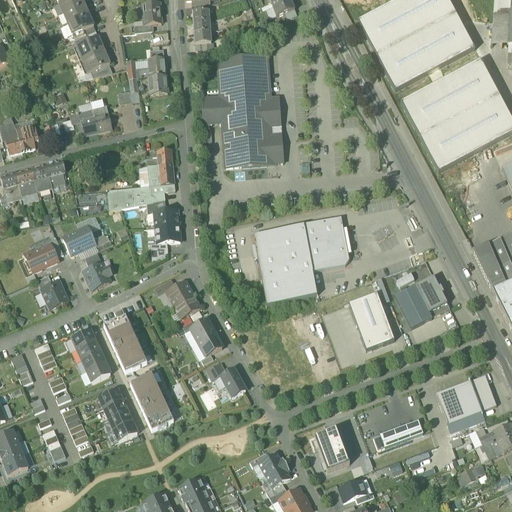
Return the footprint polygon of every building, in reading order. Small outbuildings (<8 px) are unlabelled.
[(63,16),(65,15),(84,7),(80,0),(71,0),(65,3),(62,4),(59,6),(63,16)] [(446,0),(402,0),(357,24),(395,95),(474,53),(446,0)] [(508,50),(511,0),(495,0),(492,48),(508,50)] [(294,13),(290,1),(271,8),(276,20),(284,17),(294,13)] [(144,28),(144,29),(151,28),(161,28),(159,6),(142,7),(144,28)] [(65,15),(70,25),(88,17),(84,7),(65,15)] [(269,23),(276,20),(271,8),(261,12),(262,15),(265,14),(269,23)] [(294,13),(284,17),(287,23),(297,19),(294,13)] [(192,15),(193,27),(210,25),(209,15),(209,14),(208,14),(197,15),(192,15)] [(254,22),(252,14),(244,17),(246,24),(254,22)] [(65,15),(63,16),(58,18),(63,28),(67,26),(70,25),(65,15)] [(93,29),(88,17),(70,25),(67,26),(68,27),(72,38),(83,33),(93,29)] [(194,36),(194,37),(210,36),(211,36),(210,25),(193,27),(194,36)] [(72,38),(68,27),(61,30),(65,41),(72,38)] [(134,29),(135,36),(151,35),(152,35),(151,28),(144,29),(144,28),(134,29)] [(93,29),(83,33),(86,39),(95,34),(93,29)] [(84,39),(86,39),(83,33),(72,38),(75,43),(84,39)] [(84,39),(87,45),(98,40),(95,34),(86,39),(84,39)] [(135,36),(131,37),(132,44),(152,42),(151,35),(135,36)] [(211,47),(210,36),(194,37),(195,48),(206,47),(211,47)] [(87,45),(84,39),(75,43),(73,44),(76,49),(87,45)] [(76,49),(82,63),(104,54),(98,40),(87,45),(76,49)] [(0,48),(0,69),(9,65),(1,48),(0,48)] [(110,67),(104,54),(82,63),(88,77),(90,76),(108,68),(110,67)] [(150,55),(151,62),(164,61),(163,54),(150,55)] [(278,101),(270,102),(268,77),(267,60),(231,62),(231,67),(217,68),(218,81),(219,100),(202,102),(203,127),(221,126),(224,171),(234,171),(275,168),(275,166),(274,157),(282,156),(278,101)] [(148,72),(149,80),(165,79),(166,79),(164,61),(151,62),(147,63),(148,72)] [(147,63),(134,64),(135,73),(148,72),(147,63)] [(511,123),(480,63),(401,106),(438,176),(511,136),(511,123)] [(129,82),(136,81),(135,73),(134,64),(125,65),(126,73),(127,75),(128,74),(129,82)] [(90,76),(93,81),(112,76),(108,68),(90,76)] [(148,72),(135,73),(136,81),(149,80),(148,72)] [(79,85),(93,81),(90,76),(88,77),(77,81),(79,85)] [(167,97),(165,79),(149,80),(150,98),(167,97)] [(129,82),(131,96),(139,95),(136,81),(129,82)] [(63,95),(53,99),(57,108),(67,104),(63,95)] [(118,96),(120,108),(132,106),(130,96),(130,95),(118,96)] [(140,105),(139,95),(131,96),(130,96),(132,106),(140,105)] [(92,113),(92,114),(98,136),(111,133),(105,110),(104,110),(102,103),(90,106),(92,113)] [(80,116),(92,114),(92,113),(90,106),(78,109),(80,116)] [(12,109),(7,112),(10,118),(15,114),(12,109)] [(85,139),(98,136),(92,114),(80,116),(70,119),(71,123),(72,128),(77,127),(79,134),(83,133),(85,139)] [(57,137),(60,136),(57,125),(61,123),(60,119),(52,122),(54,127),(57,137)] [(4,124),(5,129),(14,127),(11,120),(4,124)] [(14,127),(16,132),(33,128),(31,123),(14,127)] [(61,123),(57,125),(60,136),(66,135),(64,125),(63,123),(61,123)] [(64,125),(66,135),(73,133),(72,128),(71,123),(64,125)] [(9,158),(22,155),(16,132),(14,127),(5,129),(0,130),(0,136),(2,145),(4,151),(7,151),(9,158)] [(57,137),(54,127),(44,130),(48,143),(58,141),(57,137)] [(33,128),(16,132),(22,155),(35,152),(33,146),(38,144),(34,128),(33,128)] [(158,161),(158,169),(172,167),(171,154),(164,154),(163,152),(159,152),(159,155),(153,155),(153,159),(153,161),(158,161)] [(274,157),(275,166),(283,166),(282,156),(274,157)] [(147,165),(148,170),(158,169),(158,161),(153,161),(153,159),(147,160),(147,165)] [(47,169),(49,180),(62,177),(65,176),(62,165),(47,169)] [(511,166),(501,171),(511,195),(511,236),(472,254),(491,293),(511,283),(511,166)] [(148,170),(147,170),(149,190),(163,189),(174,188),(173,167),(172,167),(158,169),(148,170)] [(31,173),(34,184),(49,180),(47,169),(31,173)] [(141,191),(149,190),(147,170),(139,172),(141,191)] [(16,177),(19,187),(34,184),(31,173),(16,177)] [(12,201),(21,199),(19,187),(16,177),(1,181),(3,188),(3,191),(4,191),(5,197),(11,196),(12,201)] [(64,186),(62,177),(49,180),(51,188),(55,188),(64,186)] [(51,188),(49,180),(34,184),(37,195),(52,191),(51,188)] [(37,195),(34,184),(19,187),(21,199),(37,195)] [(66,192),(64,186),(55,188),(51,188),(52,191),(53,196),(66,192)] [(174,188),(163,189),(149,190),(141,191),(133,192),(107,194),(109,215),(121,213),(135,210),(147,208),(152,207),(152,206),(165,204),(164,196),(175,195),(174,188)] [(39,204),(37,195),(21,199),(22,202),(24,208),(39,204)] [(7,206),(22,202),(21,199),(12,201),(11,196),(5,197),(6,199),(5,199),(7,206)] [(147,208),(148,218),(154,218),(153,217),(165,216),(164,204),(152,207),(147,208)] [(76,210),(70,212),(71,219),(78,217),(76,210)] [(153,217),(154,218),(154,225),(155,232),(179,230),(177,215),(165,216),(153,217)] [(45,227),(53,225),(52,220),(51,216),(43,218),(45,227)] [(87,229),(97,225),(95,220),(89,221),(76,227),(79,234),(87,230),(87,229)] [(261,279),(267,308),(317,299),(312,275),(345,269),(349,263),(348,257),(343,232),(341,221),(253,238),(255,249),(257,262),(261,279)] [(92,235),(93,236),(101,233),(97,225),(87,229),(87,230),(90,236),(92,235)] [(79,234),(62,242),(71,260),(78,257),(81,255),(95,249),(93,242),(90,236),(87,230),(79,234)] [(180,246),(179,230),(155,232),(156,248),(167,247),(180,246)] [(130,242),(125,231),(115,235),(120,246),(130,242)] [(347,231),(343,232),(348,257),(351,256),(347,231)] [(95,249),(99,256),(113,249),(107,240),(102,238),(95,241),(93,242),(95,249)] [(29,249),(31,254),(32,256),(50,248),(49,245),(46,241),(29,249)] [(49,245),(50,248),(56,262),(63,259),(56,242),(49,245)] [(152,264),(152,265),(168,256),(167,247),(156,248),(150,248),(152,264)] [(50,248),(32,256),(31,254),(24,257),(27,262),(26,262),(33,276),(57,265),(56,262),(50,248)] [(99,256),(95,249),(81,255),(78,257),(81,264),(84,262),(97,257),(99,256)] [(84,262),(89,273),(102,268),(97,257),(84,262)] [(83,276),(92,294),(110,286),(107,280),(111,279),(108,271),(104,273),(102,268),(89,273),(83,276)] [(412,276),(397,282),(402,294),(417,288),(412,276)] [(37,284),(41,293),(53,288),(48,279),(37,284)] [(438,291),(433,281),(415,290),(429,316),(447,307),(442,297),(443,296),(440,290),(438,291)] [(511,283),(491,293),(511,337),(511,283)] [(155,293),(159,300),(160,300),(166,296),(175,291),(171,284),(155,293)] [(42,296),(50,313),(68,305),(59,285),(53,288),(41,293),(42,296)] [(166,296),(174,310),(193,300),(185,286),(175,291),(166,296)] [(429,316),(415,290),(395,300),(411,332),(432,322),(429,316)] [(50,313),(42,296),(34,299),(42,316),(50,313)] [(168,314),(174,310),(166,296),(160,300),(168,314)] [(376,298),(348,308),(366,355),(394,344),(376,298)] [(180,322),(181,323),(200,312),(193,300),(174,310),(176,314),(180,322)] [(450,313),(447,307),(429,316),(432,322),(450,313)] [(114,316),(117,322),(118,322),(125,319),(122,312),(114,316)] [(175,325),(180,322),(176,314),(171,317),(175,325)] [(193,325),(202,320),(199,315),(190,319),(193,325)] [(15,325),(23,328),(26,322),(18,318),(15,325)] [(125,319),(118,322),(117,322),(110,326),(103,329),(125,377),(132,374),(140,371),(140,370),(147,367),(144,360),(140,352),(140,351),(137,345),(135,341),(136,341),(133,334),(132,334),(125,319)] [(192,325),(189,320),(180,325),(183,330),(192,325)] [(222,352),(214,338),(207,324),(190,334),(198,347),(205,361),(222,352)] [(183,331),(186,336),(195,331),(192,326),(183,331)] [(179,340),(184,337),(186,336),(183,331),(176,334),(179,340)] [(72,342),(77,353),(95,345),(90,334),(72,342)] [(190,334),(186,336),(184,337),(192,351),(198,347),(190,334)] [(77,353),(72,342),(66,345),(71,356),(77,353)] [(77,353),(82,364),(100,356),(95,345),(77,353)] [(34,352),(37,358),(50,352),(47,347),(34,352)] [(199,364),(201,364),(205,361),(198,347),(192,351),(199,364)] [(37,358),(39,364),(52,358),(50,352),(37,358)] [(76,367),(82,364),(77,353),(71,356),(76,367)] [(82,364),(87,375),(105,367),(100,356),(82,364)] [(10,362),(13,367),(24,363),(21,357),(10,362)] [(39,364),(42,369),(55,363),(52,358),(39,364)] [(144,360),(147,367),(152,364),(149,358),(144,360)] [(201,364),(204,369),(213,363),(210,358),(201,364)] [(13,367),(15,373),(26,368),(24,363),(13,367)] [(57,369),(55,363),(42,369),(44,374),(57,369)] [(82,364),(76,367),(81,378),(87,375),(82,364)] [(110,378),(105,367),(87,375),(92,387),(110,378)] [(207,374),(213,385),(214,385),(221,381),(225,378),(219,367),(207,374)] [(15,373),(17,378),(28,374),(26,368),(15,373)] [(225,390),(232,402),(245,395),(234,373),(225,378),(221,381),(225,390)] [(28,374),(17,378),(20,384),(31,379),(28,374)] [(87,375),(81,378),(80,378),(85,389),(92,387),(87,375)] [(157,375),(152,378),(156,386),(161,384),(157,375)] [(156,386),(152,378),(145,381),(145,380),(136,384),(136,385),(130,388),(151,435),(158,432),(158,433),(167,429),(166,428),(173,425),(169,416),(167,410),(164,403),(163,403),(162,399),(159,393),(156,386)] [(31,379),(20,384),(22,389),(33,385),(31,379)] [(485,379),(470,385),(481,415),(492,411),(496,409),(485,379)] [(49,386),(51,391),(64,386),(62,380),(49,386)] [(219,393),(225,390),(221,381),(214,385),(219,393)] [(470,385),(435,397),(447,428),(481,415),(470,385)] [(66,391),(64,386),(51,391),(53,396),(66,391)] [(98,401),(104,412),(122,404),(117,393),(98,401)] [(69,397),(56,402),(58,408),(71,402),(69,397)] [(40,402),(29,406),(32,412),(43,407),(40,402)] [(104,412),(109,423),(127,415),(122,404),(104,412)] [(0,409),(0,410),(5,424),(13,420),(8,407),(0,409)] [(32,412),(34,417),(45,412),(43,407),(32,412)] [(62,416),(64,422),(77,416),(75,411),(62,416)] [(481,415),(484,422),(495,417),(492,411),(481,415)] [(169,416),(173,425),(179,422),(175,413),(169,416)] [(109,423),(114,434),(132,426),(127,415),(109,423)] [(447,428),(450,437),(485,424),(484,422),(481,415),(447,428)] [(77,416),(64,422),(66,427),(79,421),(77,416)] [(79,421),(66,427),(69,433),(82,427),(79,421)] [(49,422),(38,427),(40,432),(51,427),(49,422)] [(101,427),(106,438),(114,434),(109,423),(101,427)] [(380,439),(385,451),(422,437),(418,425),(380,439)] [(137,437),(132,426),(114,434),(119,446),(137,437)] [(69,433),(71,438),(84,433),(82,427),(69,433)] [(480,460),(482,465),(488,462),(488,463),(504,455),(511,451),(511,432),(510,427),(484,438),(479,441),(482,448),(479,450),(483,459),(480,460)] [(54,433),(43,438),(45,443),(56,438),(54,433)] [(86,438),(84,433),(71,438),(73,444),(86,438)] [(470,437),(473,444),(479,441),(484,438),(482,433),(470,437)] [(0,453),(18,446),(13,434),(0,438),(0,453)] [(119,446),(114,434),(106,438),(112,449),(119,446)] [(349,468),(336,434),(313,443),(326,476),(349,468)] [(56,438),(45,443),(47,449),(58,444),(56,438)] [(86,438),(73,444),(76,449),(89,444),(86,438)] [(385,451),(380,439),(373,441),(377,454),(385,451)] [(462,446),(460,440),(450,444),(453,450),(462,446)] [(479,441),(473,444),(480,460),(483,459),(479,450),(482,448),(479,441)] [(25,444),(18,446),(23,458),(29,455),(25,444)] [(58,444),(47,449),(50,454),(61,449),(58,444)] [(23,458),(18,446),(0,453),(0,460),(2,466),(23,458)] [(65,460),(61,449),(50,454),(54,465),(65,460)] [(78,455),(81,460),(93,455),(91,449),(78,455)] [(29,455),(23,458),(28,471),(34,468),(29,455)] [(249,465),(252,470),(253,470),(258,467),(268,462),(265,457),(249,465)] [(258,467),(265,480),(286,468),(282,462),(280,463),(276,457),(268,462),(258,467)] [(23,458),(2,466),(7,479),(28,471),(23,458)] [(373,471),(369,461),(364,463),(368,473),(373,471)] [(399,464),(389,468),(392,478),(403,474),(399,464)] [(265,480),(258,467),(253,470),(259,482),(265,480)] [(289,474),(286,468),(265,480),(272,492),(272,493),(282,487),(290,482),(286,475),(289,474)] [(473,472),(475,476),(484,472),(482,468),(473,472)] [(462,477),(466,487),(475,483),(470,472),(461,476),(462,477)] [(465,488),(466,487),(462,477),(456,480),(461,489),(465,488)] [(265,480),(259,482),(267,495),(272,492),(265,480)] [(181,500),(183,503),(204,493),(199,482),(178,492),(179,495),(181,500)] [(366,483),(361,485),(366,498),(371,496),(366,483)] [(466,487),(465,488),(467,492),(477,487),(475,483),(466,487)] [(506,497),(511,494),(511,488),(510,484),(501,489),(504,497),(506,497)] [(355,502),(366,498),(361,485),(339,494),(344,506),(355,502)] [(285,492),(282,487),(272,493),(272,492),(267,495),(266,496),(269,501),(272,508),(278,504),(289,498),(285,492)] [(210,490),(204,493),(209,504),(215,501),(210,490)] [(278,504),(282,511),(290,511),(306,504),(299,492),(289,498),(278,504)] [(191,511),(209,504),(204,493),(183,503),(185,508),(186,511),(191,511)] [(402,494),(393,499),(398,507),(407,501),(402,494)] [(142,506),(144,511),(159,511),(169,508),(168,505),(165,499),(164,496),(142,506)] [(366,498),(355,502),(357,507),(374,501),(371,496),(366,498)] [(220,511),(215,501),(209,504),(212,511),(220,511)] [(252,502),(244,507),(246,511),(255,507),(252,502)]
